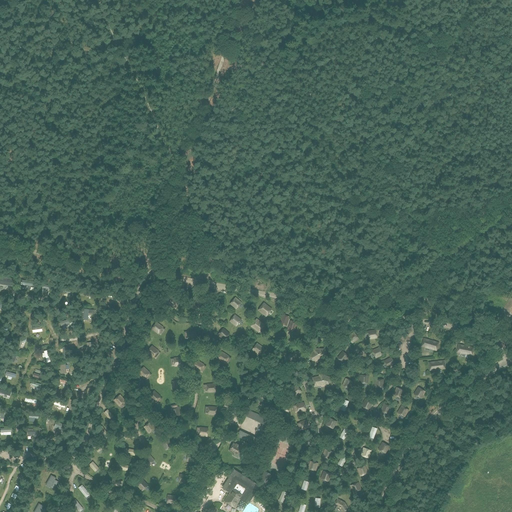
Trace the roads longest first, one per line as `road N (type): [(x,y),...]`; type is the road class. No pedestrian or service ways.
road 1 (unclassified): [(349,308),(0,244)]
road 2 (track): [(457,36),(343,21),(306,51),(262,123),(219,134),(198,128)]
road 3 (track): [(0,457),(75,467),(145,272)]
road 4 (track): [(189,155),(379,211),(445,255)]
road 5 (unclassified): [(179,511),(252,384),(351,319)]
road 6 (track): [(288,511),(337,378),(361,366),(399,369),(418,320)]
road 7 (track): [(218,285),(209,337),(185,360),(193,410),(146,511)]
road 8 (unknown): [(213,452),(176,432),(129,385),(150,318),(210,327)]
road 9 (tertiary): [(377,511),(430,419),(506,362)]
road 10 (track): [(97,0),(180,175)]
road 11 (track): [(457,36),(394,219)]
road 12 (track): [(364,311),(511,211)]
road 13 (unclassified): [(506,362),(489,333),(364,311)]
road 14 (track): [(88,48),(0,181)]
road 15 (track): [(198,128),(242,0)]
